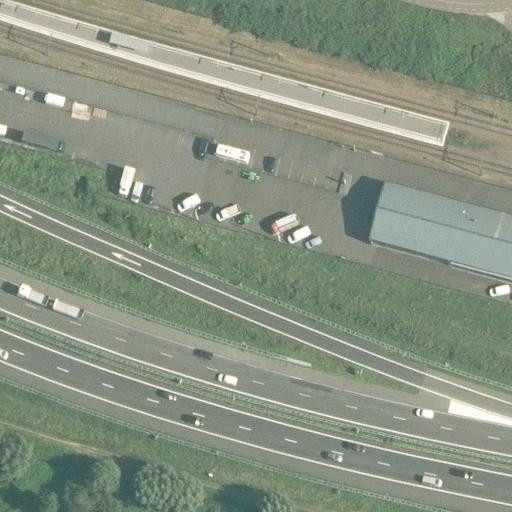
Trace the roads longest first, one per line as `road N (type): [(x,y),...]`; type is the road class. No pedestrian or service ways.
road 1 (motorway): [(511,420),(0,204)]
road 2 (motorway): [(511,442),(298,394),(148,350),(0,294)]
road 3 (motorway): [(0,350),(203,421),(511,495)]
road 4 (track): [(322,511),(0,418)]
